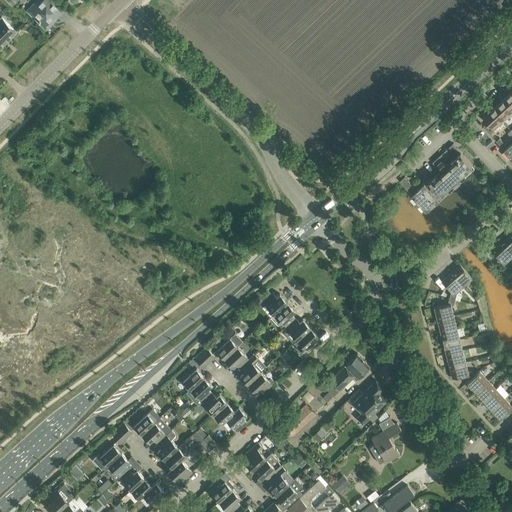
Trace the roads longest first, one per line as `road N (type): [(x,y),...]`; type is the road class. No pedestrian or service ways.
road 1 (tertiary): [(0,511),(317,218)]
road 2 (tertiary): [(317,218),(117,374),(0,480)]
road 3 (residential): [(317,218),(243,117),(119,4)]
road 4 (tertiary): [(317,218),(511,43)]
road 5 (residential): [(455,466),(376,307)]
road 6 (unclassified): [(0,125),(101,21)]
